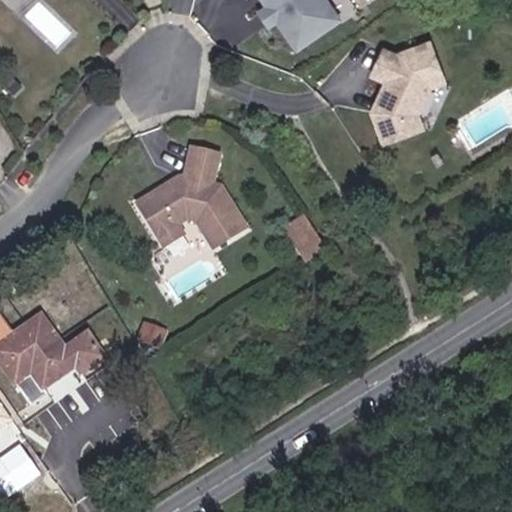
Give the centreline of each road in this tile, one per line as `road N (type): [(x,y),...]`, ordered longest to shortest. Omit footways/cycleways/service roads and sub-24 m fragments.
road 1 (secondary): [(178,511),(511,300)]
road 2 (residential): [(0,234),(44,202),(83,135),(168,71)]
